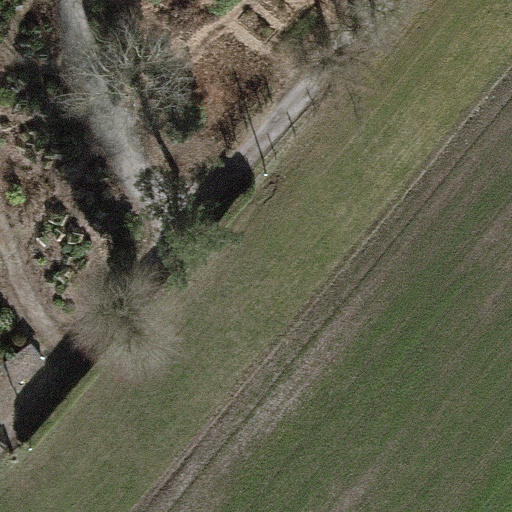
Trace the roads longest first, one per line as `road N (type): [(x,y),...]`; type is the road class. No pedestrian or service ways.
road 1 (track): [(17,405),(374,0)]
road 2 (track): [(62,0),(103,123),(137,188),(187,221)]
